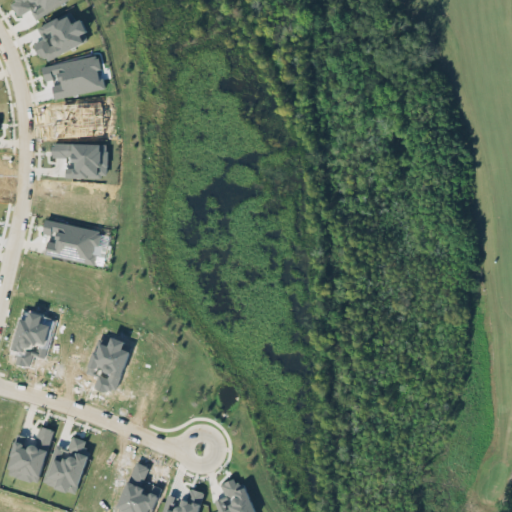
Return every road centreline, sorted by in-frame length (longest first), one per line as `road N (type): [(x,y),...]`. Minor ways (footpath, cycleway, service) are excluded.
road 1 (residential): [(0,39),(15,65),(26,121),(20,217),(0,302)]
road 2 (residential): [(0,385),(199,450)]
